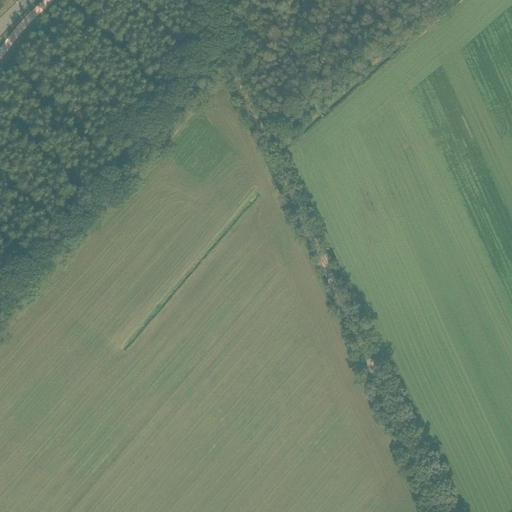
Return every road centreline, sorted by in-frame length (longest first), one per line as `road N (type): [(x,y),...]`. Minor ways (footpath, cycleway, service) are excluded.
road 1 (track): [(199,0),(438,511)]
road 2 (track): [(0,311),(222,52)]
